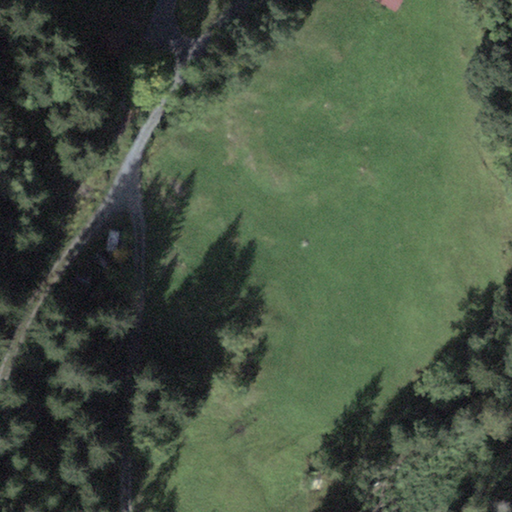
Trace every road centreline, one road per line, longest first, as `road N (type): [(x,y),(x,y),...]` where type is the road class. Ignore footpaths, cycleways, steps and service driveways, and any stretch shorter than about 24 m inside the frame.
road 1 (track): [(129,176),(52,279),(0,384)]
road 2 (unclassified): [(165,0),(156,33),(176,46),(195,46),(251,0)]
road 3 (track): [(195,46),(129,176)]
